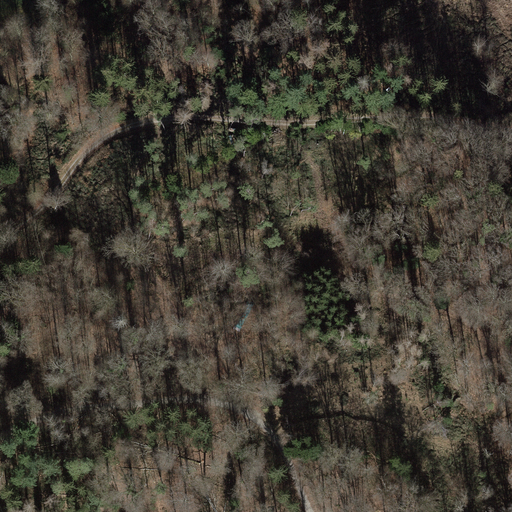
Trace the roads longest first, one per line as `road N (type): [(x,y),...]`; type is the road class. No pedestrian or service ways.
road 1 (track): [(511,129),(408,118),(151,119),(103,137),(45,205),(0,231)]
road 2 (track): [(0,439),(61,411),(225,402),(276,438),(310,511)]
